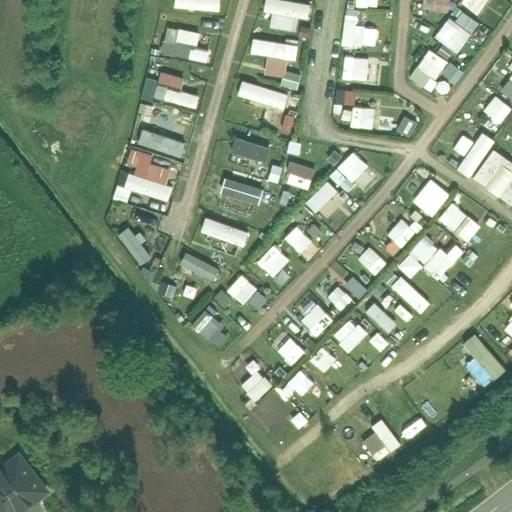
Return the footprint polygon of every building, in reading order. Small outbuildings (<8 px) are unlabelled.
[(96,0),(92,19),(113,23),(118,1),(111,0),(96,0)] [(168,0),(169,9),(217,6),(216,0),(168,0)] [(289,0),(258,0),(258,10),(266,11),(264,26),(290,29),(291,17),(306,18),(307,2),(289,0)] [(458,0),(457,5),(476,12),(481,0),(458,0)] [(449,21),(443,16),(429,35),(452,52),(475,23),(458,10),(449,21)] [(87,45),(89,25),(62,22),(60,42),(87,45)] [(162,24),(155,51),(204,62),(207,50),(194,47),(197,33),(162,24)] [(339,25),(338,44),(374,45),(375,26),(339,25)] [(246,36),(244,52),(293,59),(295,43),(246,36)] [(450,82),(459,70),(424,47),(404,76),(421,87),(432,70),(450,82)] [(81,54),(79,74),(104,76),(106,56),(81,54)] [(364,80),(366,58),(339,54),(336,77),(364,80)] [(280,75),(279,56),(259,57),(259,75),(280,75)] [(511,98),(511,63),(508,63),(498,94),(511,98)] [(173,88),(177,76),(156,69),(152,80),(173,88)] [(276,84),(292,87),(294,73),(279,70),(276,84)] [(235,78),(231,93),(280,108),(285,93),(235,78)] [(194,106),(197,92),(139,82),(137,96),(194,106)] [(332,89),(329,121),(345,122),(346,104),(337,103),(338,89),(332,89)] [(339,89),(339,103),(352,103),(352,89),(339,89)] [(496,124),(509,109),(491,93),(478,109),(496,124)] [(391,132),(393,119),(371,115),(372,108),(348,104),(345,124),(391,132)] [(178,157),(183,142),(135,126),(130,142),(178,157)] [(452,169),(466,177),(488,138),(474,130),(452,169)] [(456,135),(450,150),(461,154),(467,139),(456,135)] [(225,152),(261,159),(264,144),(228,137),(225,152)] [(124,201),(128,190),(162,200),(166,185),(161,184),(166,168),(145,162),(148,153),(125,146),(119,167),(124,168),(119,186),(112,184),(108,196),(124,201)] [(511,164),(485,148),(465,178),(506,205),(511,196),(511,164)] [(344,192),(352,183),(346,177),(360,161),(347,150),(325,176),(344,192)] [(279,181),(303,191),(312,170),(288,160),(279,181)] [(267,165),(264,179),(277,181),(279,167),(267,165)] [(217,175),(212,192),(251,204),(256,186),(217,175)] [(425,177),(407,200),(427,215),(445,193),(425,177)] [(319,183),(306,196),(322,211),(334,199),(319,183)] [(288,207),(292,195),(279,189),(274,201),(288,207)] [(463,242),(477,225),(447,201),(433,218),(463,242)] [(398,214),(382,233),(387,237),(379,246),(389,255),(413,227),(398,214)] [(242,243),(245,227),(197,219),(195,235),(242,243)] [(149,256),(126,224),(112,234),(134,266),(149,256)] [(291,224),(279,236),(295,253),(308,241),(291,224)] [(403,252),(434,278),(450,260),(419,234),(403,252)] [(252,259),(268,277),(287,260),(270,242),(252,259)] [(353,257),(370,275),(382,263),(365,245),(353,257)] [(180,250),(174,263),(206,280),(213,266),(180,250)] [(222,293),(243,304),(254,284),(233,273),(222,293)] [(347,275),(338,285),(353,297),(361,288),(347,275)] [(334,284),(322,295),(336,310),(348,299),(334,284)] [(366,295),(355,308),(373,323),(384,310),(366,295)] [(511,325),(511,300),(500,316),(511,325)] [(199,308),(185,324),(212,348),(226,332),(199,308)] [(333,343),(345,354),(364,332),(351,321),(333,343)] [(470,331),(455,343),(469,360),(465,363),(482,385),(501,369),(470,331)] [(285,336),(272,350),(288,364),(300,350),(285,336)] [(318,344),(305,359),(321,373),(334,358),(318,344)] [(257,370),(236,381),(246,399),(266,389),(257,370)] [(265,427),(279,410),(264,396),(249,412),(265,427)] [(338,472),(352,465),(336,437),(322,445),(338,472)] [(18,511),(42,497),(9,446),(0,451),(0,511),(18,511)]
